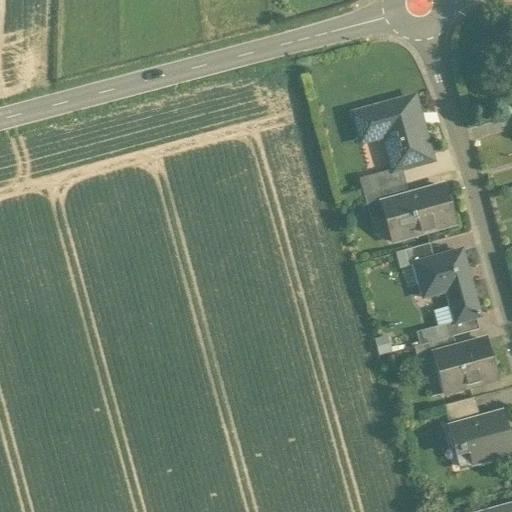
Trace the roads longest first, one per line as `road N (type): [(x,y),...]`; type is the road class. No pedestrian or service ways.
road 1 (tertiary): [(0,123),(393,16)]
road 2 (residential): [(424,31),(511,328)]
